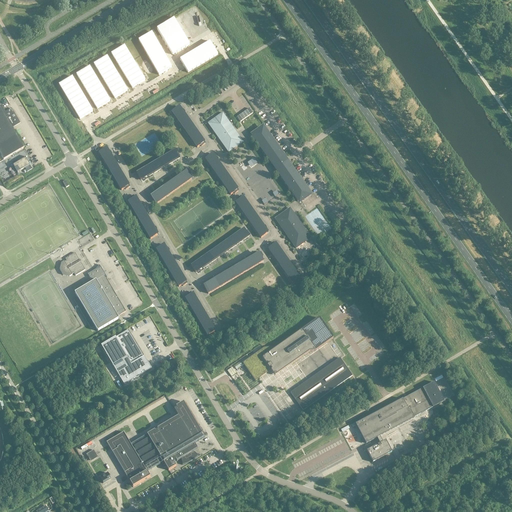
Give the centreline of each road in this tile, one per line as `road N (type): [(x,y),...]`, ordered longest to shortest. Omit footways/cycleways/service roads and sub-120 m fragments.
road 1 (unclassified): [(353,511),(249,459),(72,161)]
road 2 (trunk): [(286,0),(511,321)]
road 3 (trunk): [(511,289),(307,0)]
road 4 (unclassified): [(494,333),(344,120)]
road 5 (residential): [(276,234),(302,271),(353,236),(296,154)]
road 6 (residential): [(296,154),(245,82),(194,116),(214,146)]
road 7 (unclassified): [(344,120),(258,0)]
road 8 (unclassified): [(386,397),(494,333)]
